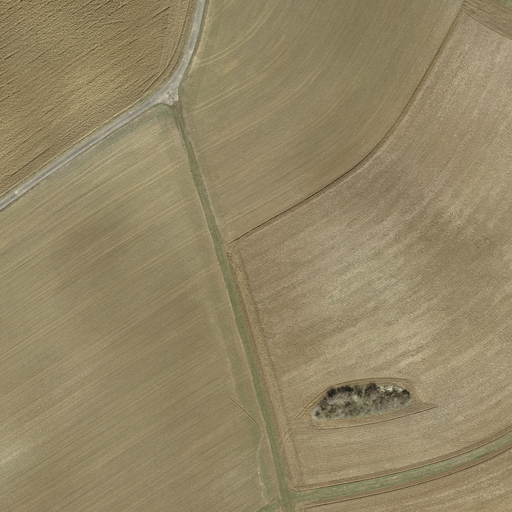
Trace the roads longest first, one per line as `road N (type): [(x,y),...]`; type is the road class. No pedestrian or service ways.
road 1 (track): [(285,511),(173,80)]
road 2 (track): [(0,207),(182,71),(201,0)]
road 3 (track): [(511,430),(466,456),(275,511)]
